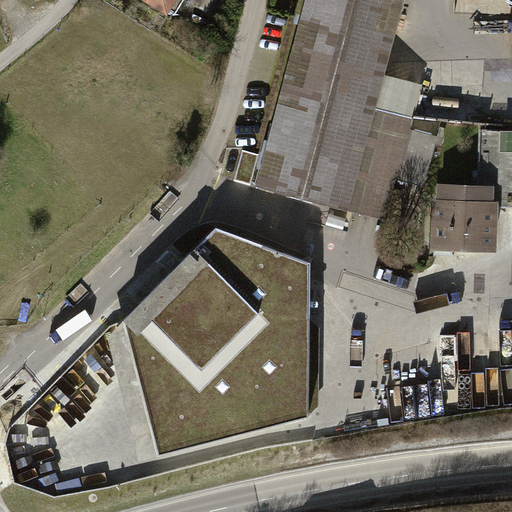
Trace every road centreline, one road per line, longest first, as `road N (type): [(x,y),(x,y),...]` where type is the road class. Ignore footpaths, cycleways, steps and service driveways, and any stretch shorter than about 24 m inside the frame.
road 1 (primary): [(511,465),(212,511)]
road 2 (track): [(206,194),(259,0)]
